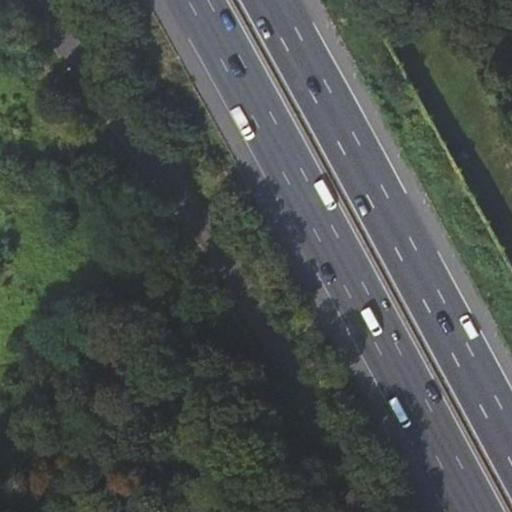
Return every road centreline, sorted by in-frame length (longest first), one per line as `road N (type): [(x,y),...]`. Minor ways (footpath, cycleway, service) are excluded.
road 1 (tertiary): [(34,0),(224,255),(362,511)]
road 2 (motorway): [(195,0),(472,511)]
road 3 (motorway): [(511,447),(269,0)]
